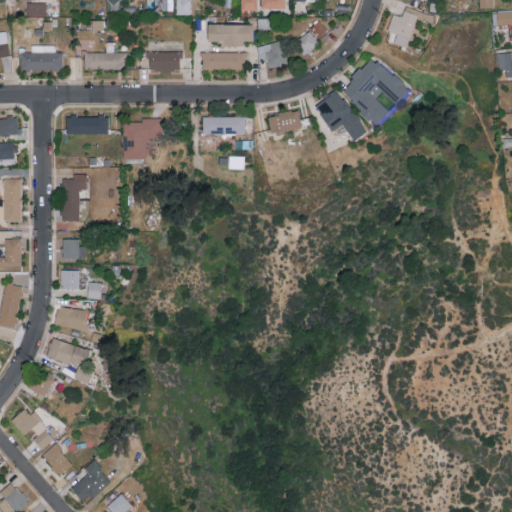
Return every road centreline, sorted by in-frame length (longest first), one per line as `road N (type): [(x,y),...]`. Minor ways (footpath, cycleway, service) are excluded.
road 1 (residential): [(0,102),(270,97),(312,86),(355,49),(373,0)]
road 2 (residential): [(0,402),(42,314),(44,102)]
